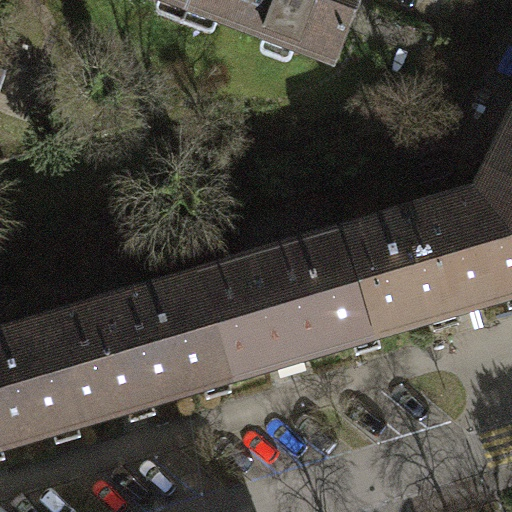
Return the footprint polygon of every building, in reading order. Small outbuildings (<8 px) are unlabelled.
[(164,0),(190,9),(193,0),(164,0)] [(362,0),(193,0),(190,9),(337,65),(362,0)] [(511,120),(487,173),(495,177),(511,184),(511,120)] [(511,184),(495,177),(488,189),(347,231),(378,338),(432,322),(436,333),(460,326),(457,315),(507,300),(511,311),(511,310),(511,184)] [(347,231),(196,276),(228,382),(229,381),(279,367),(283,378),(308,371),(304,360),(354,345),(357,356),(382,349),(378,338),(347,231)] [(196,276),(45,320),(77,426),(79,426),(129,411),(132,422),(157,415),(153,404),(205,389),(208,400),(233,393),(229,381),(228,382),(196,276)] [(45,320),(0,333),(0,461),(6,460),(3,448),(54,433),(57,444),(82,437),(79,426),(77,426),(45,320)]
